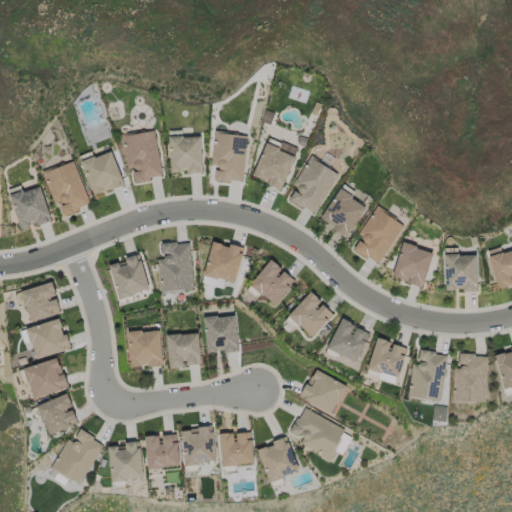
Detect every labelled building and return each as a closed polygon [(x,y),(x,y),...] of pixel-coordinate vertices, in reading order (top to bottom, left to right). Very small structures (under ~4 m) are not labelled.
[(162,176),(153,129),(120,135),(126,169),(131,168),(134,181),(162,176)] [(246,134),(213,132),(211,165),(215,165),(214,180),(243,182),(246,134)] [(200,135),(168,136),(169,171),(185,171),(186,173),(201,172),(200,135)] [(296,148),(267,137),(252,177),(281,188),(296,148)] [(80,161),(92,194),(108,188),(109,190),(122,185),(110,150),(80,161)] [(312,214),(338,173),(309,156),(292,184),(295,186),(288,199),(312,214)] [(53,204),(59,202),(63,214),(89,205),(73,160),(42,171),(53,204)] [(345,237),(365,207),(350,197),(354,191),(341,183),(317,218),(345,237)] [(18,228),(49,221),(41,186),(10,194),(18,228)] [(352,250),(379,265),(402,223),(373,206),(357,235),(360,236),(352,250)] [(234,282),(242,248),(211,240),(202,274),(234,282)] [(158,258),(160,291),(192,289),(189,241),(160,243),(161,258),(158,258)] [(432,251),(401,243),(391,278),(422,286),(432,251)] [(476,289),(475,254),(457,255),(457,247),(443,247),(444,290),(454,290),(476,289)] [(511,248),(487,256),(497,288),(511,283),(511,282),(511,281),(511,248)] [(147,290),(138,255),(108,264),(117,298),(147,290)] [(274,304),(294,280),(281,269),(282,269),(269,258),(248,284),(274,304)] [(28,320),(59,311),(51,281),(20,290),(28,320)] [(311,337),(332,314),(320,302),(321,302),(309,291),(287,315),(311,337)] [(238,349),(234,313),(202,317),(206,353),(238,349)] [(35,358),(68,348),(59,317),(25,327),(35,358)] [(368,333),(353,326),(355,324),(339,317),(326,348),(356,361),(368,333)] [(162,365),(158,328),(126,332),(130,366),(148,364),(148,367),(162,365)] [(168,368),(184,366),(184,365),(200,364),(196,331),(164,335),(168,368)] [(366,369),(383,374),(382,379),(395,383),(405,348),(390,343),(391,342),(375,337),(366,369)] [(511,385),(511,346),(509,348),(510,351),(494,355),(502,388),(511,385)] [(445,353),(414,350),(410,397),(441,400),(445,353)] [(451,401),(485,402),(486,355),(458,354),(457,367),(452,367),(451,401)] [(23,366),(31,397),(66,388),(57,357),(23,366)] [(331,413),(345,384),(312,369),(299,398),(331,413)] [(47,435),(77,423),(65,393),(36,405),(47,435)] [(445,420),(446,406),(432,405),(432,420),(445,420)] [(345,429),(302,407),(289,431),(302,438),(298,444),(329,459),(345,429)] [(184,465),(215,461),(211,426),(179,430),(184,465)] [(50,468),(79,485),(103,443),(78,429),(72,440),(67,438),(50,468)] [(250,431),(233,433),(233,432),(218,433),(221,466),(253,463),(250,431)] [(143,435),(147,469),(178,465),(175,433),(159,435),(159,434),(143,435)] [(298,470),(284,437),(255,449),(269,482),(298,470)] [(142,478),(138,442),(106,446),(111,481),(142,478)]
